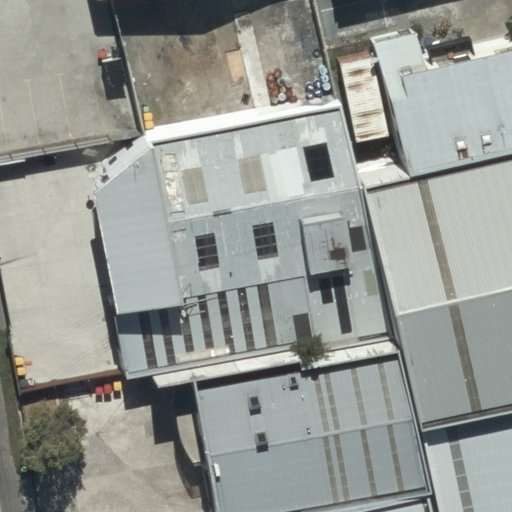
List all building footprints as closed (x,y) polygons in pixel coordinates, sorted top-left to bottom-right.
[(182,0),(112,0),(116,15),(182,0)] [(166,33),(126,42),(138,95),(178,85),(166,33)] [(511,36),(382,65),(404,170),(355,180),(372,259),(392,333),(411,423),(511,399),(511,36)] [(372,259),(355,180),(341,101),(142,141),(84,187),(109,310),(372,259)] [(392,333),(372,259),(109,310),(120,377),(184,365),(392,333)] [(411,423),(392,333),(184,365),(213,511),(232,511),(256,507),(421,484),(411,423)] [(511,511),(511,399),(411,423),(421,484),(429,511),(511,511)] [(429,511),(421,484),(256,507),(257,511),(429,511)]
